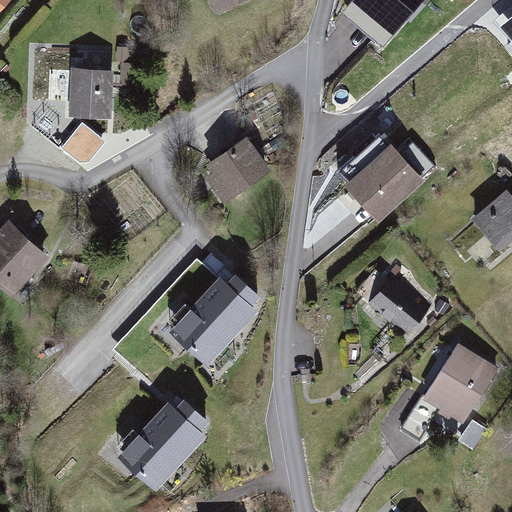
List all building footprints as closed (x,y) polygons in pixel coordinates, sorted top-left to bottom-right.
[(0,0),(0,10),(12,0),(0,0)] [(214,0),(223,16),(254,0),(214,0)] [(353,0),(391,35),(423,0),(353,0)] [(460,0),(480,25),(511,0),(460,0)] [(114,66),(73,65),(73,116),(114,117),(114,66)] [(365,206),(413,165),(386,134),(338,175),(365,206)] [(247,137),(207,159),(231,202),(271,181),(247,137)] [(511,237),(511,202),(506,195),(475,222),(498,249),(511,237)] [(8,215),(0,223),(0,281),(13,295),(50,260),(8,215)] [(229,279),(182,330),(214,360),(262,309),(229,279)] [(423,307),(390,283),(370,310),(403,334),(423,307)] [(496,371),(459,347),(426,400),(462,423),(496,371)] [(208,439),(169,406),(124,458),(163,491),(208,439)]
